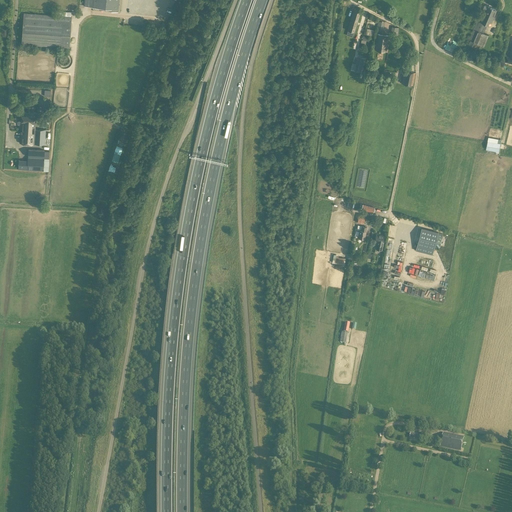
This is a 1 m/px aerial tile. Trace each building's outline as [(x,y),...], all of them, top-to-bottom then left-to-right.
[(84,0),(84,6),(93,6),(93,7),(111,9),(111,11),(118,11),(118,0),(84,0)] [(483,33),(487,24),(490,25),(497,10),(485,5),(483,9),(485,10),(481,21),(477,20),(469,40),(471,41),(469,45),(479,49),(480,45),(484,46),(489,35),(483,33)] [(351,18),(348,30),(354,32),(360,12),(354,10),(352,18),(351,18)] [(24,13),(22,44),(69,47),(72,17),(24,13)] [(378,21),(368,19),(364,34),(374,36),(378,21)] [(385,28),(387,22),(379,20),(378,27),(385,28)] [(376,44),(374,44),(374,48),(375,48),(375,49),(386,51),(388,36),(377,34),(376,44)] [(358,55),(356,67),(362,69),(365,57),(358,55)] [(404,70),(401,83),(413,85),(415,73),(404,70)] [(18,122),(18,123),(19,124),(20,124),(21,124),(20,143),(34,144),(35,129),(35,127),(36,122),(21,121),(20,121),(19,122),(18,122)] [(35,129),(34,144),(45,144),(46,130),(35,129)] [(488,141),(486,149),(499,152),(501,143),(488,141)] [(19,160),(18,169),(27,170),(43,170),(49,171),(49,158),(44,158),(44,150),(28,149),(28,160),(19,160)] [(361,209),(373,212),(374,207),(362,204),(361,209)] [(359,230),(358,237),(364,238),(366,227),(362,226),(361,230),(359,230)] [(421,228),(416,245),(433,249),(438,232),(421,228)] [(376,234),(375,240),(377,241),(376,249),(381,250),(382,250),(383,242),(384,243),(385,241),(383,240),(384,235),(376,234)] [(333,262),(344,264),(345,257),(339,256),(340,254),(334,253),(333,262)] [(422,289),(414,287),(412,293),(418,295),(419,293),(425,296),(428,286),(423,284),(422,289)] [(344,323),(343,332),(341,332),(339,342),(345,343),(349,324),(344,323)] [(443,433),(440,446),(461,451),(464,438),(443,433)]
